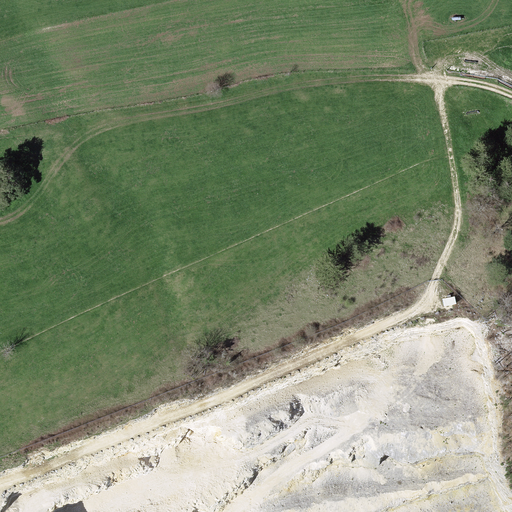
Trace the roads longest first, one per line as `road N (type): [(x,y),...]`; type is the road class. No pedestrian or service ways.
road 1 (track): [(0,484),(232,394),(425,303),(460,199),(436,79)]
road 2 (track): [(511,94),(436,79),(355,81),(84,133),(30,208),(0,231)]
